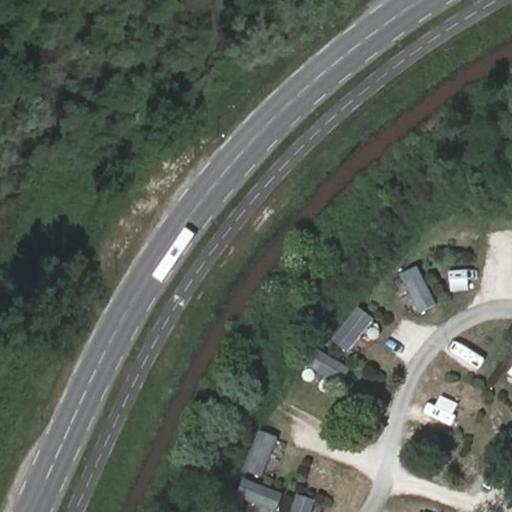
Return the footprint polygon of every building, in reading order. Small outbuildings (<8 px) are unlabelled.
[(481,262),(494,258),(485,226),(472,229),(481,262)] [(437,304),(419,268),(403,276),(421,312),(437,304)] [(376,319),(361,307),(335,339),(350,351),(376,319)] [(351,369),(317,348),(307,364),(341,386),(351,369)] [(279,437),(261,431),(246,470),(263,477),(279,437)] [(277,511),(285,494),(245,479),(238,497),(276,511),(277,511)] [(313,511),(318,499),(298,494),(292,511),(313,511)]
